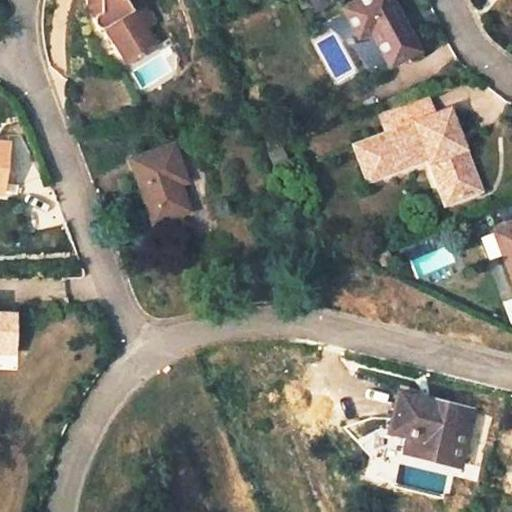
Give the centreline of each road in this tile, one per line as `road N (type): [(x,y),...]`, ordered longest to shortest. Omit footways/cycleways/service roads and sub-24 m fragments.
road 1 (residential): [(511,385),(347,341),(263,328),(168,343),(142,362)]
road 2 (residential): [(30,62),(142,362)]
road 3 (residential): [(142,362),(121,377),(79,451),(70,511)]
